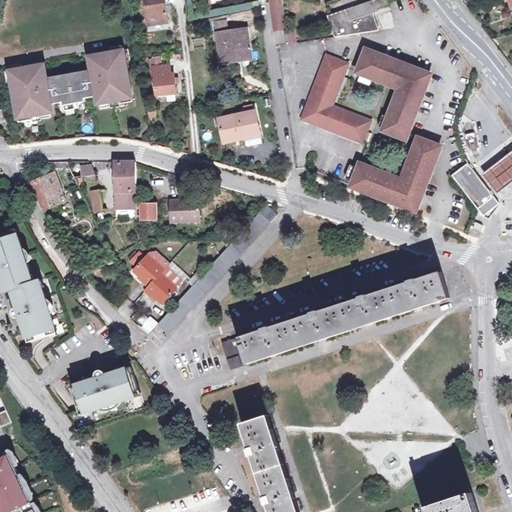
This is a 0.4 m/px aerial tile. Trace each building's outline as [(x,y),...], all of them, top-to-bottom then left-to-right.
[(144,0),(148,25),(168,22),(166,5),(164,5),(163,0),(144,0)] [(286,30),(281,0),(269,0),(274,32),(286,30)] [(373,0),(339,11),(346,34),(381,29),(375,12),(380,10),(380,8),(392,5),(390,0),(373,0)] [(344,36),(337,13),(327,16),(335,37),(344,36)] [(215,23),(220,58),(239,56),(240,60),(251,59),(247,30),(228,33),(227,21),(215,23)] [(294,31),(286,32),(288,44),(296,43),(294,31)] [(9,67),(13,92),(15,92),(16,97),(14,97),(19,123),(33,121),(32,117),(54,113),(52,105),(63,103),(63,106),(85,103),(84,99),(96,97),(98,105),(118,101),(119,105),(133,103),(129,76),(127,77),(126,72),(127,71),(123,46),(110,48),(110,52),(104,53),(105,56),(106,60),(90,62),(91,70),(47,78),(46,71),(30,73),(29,70),(29,67),(23,68),(22,64),(9,67)] [(430,74),(366,49),(358,71),(400,88),(384,129),(406,138),(430,74)] [(348,63),(326,54),(301,119),(362,143),(371,120),(332,105),(348,63)] [(161,59),(153,59),(154,71),(157,95),(177,93),(175,73),(171,74),(170,65),(162,66),(161,59)] [(219,119),(220,125),(222,137),(243,133),(244,138),(261,135),(256,111),(219,119)] [(243,133),(222,137),(224,143),(244,138),(243,133)] [(360,164),(352,185),(351,186),(416,211),(440,146),(418,138),(402,180),(360,164)] [(116,168),(116,175),(137,175),(137,162),(109,161),(110,168),(116,168)] [(468,162),(453,175),(485,215),(501,203),(468,162)] [(80,164),(80,177),(94,176),(93,164),(80,164)] [(32,183),(44,211),(61,203),(59,198),(55,199),(54,196),(60,193),(58,187),(60,186),(55,173),(32,183)] [(116,175),(117,208),(137,208),(137,175),(116,175)] [(103,210),(99,190),(92,191),(96,212),(103,210)] [(200,200),(189,201),(171,201),(172,223),(200,222),(200,200)] [(141,220),(155,220),(154,205),(141,205),(141,220)] [(17,230),(11,232),(13,239),(19,237),(17,230)] [(25,277),(32,276),(19,237),(13,239),(11,232),(0,234),(0,275),(5,291),(12,289),(28,284),(25,277)] [(254,241),(246,232),(216,262),(224,270),(254,241)] [(148,256),(164,270),(167,267),(170,264),(156,252),(150,253),(148,256)] [(121,256),(124,261),(130,258),(127,253),(121,256)] [(148,288),(164,270),(148,256),(134,271),(144,281),(143,282),(148,288)] [(153,294),(158,299),(163,304),(177,288),(176,287),(182,281),(167,267),(164,270),(148,288),(146,291),(151,296),(153,294)] [(199,280),(205,273),(201,270),(195,277),(199,280)] [(368,295),(364,296),(360,297),(361,299),(320,312),(319,311),(312,313),(313,315),(271,328),(271,327),(264,329),(264,330),(222,344),(226,353),(227,358),(238,354),(241,364),(248,362),(249,365),(449,299),(441,272),(417,280),(417,279),(409,281),(409,283),(369,296),(368,295)] [(34,282),(32,276),(25,277),(28,284),(34,282)] [(40,280),(34,282),(36,289),(43,288),(40,280)] [(16,321),(22,319),(29,342),(51,335),(49,328),(55,326),(43,288),(36,289),(34,282),(28,284),(12,289),(18,308),(16,309),(14,311),(13,312),(13,313),(16,321)] [(168,335),(205,293),(193,283),(157,326),(168,335)] [(151,317),(141,328),(148,334),(158,323),(151,317)] [(49,328),(51,335),(52,335),(57,333),(55,326),(49,328)] [(231,370),(242,367),(241,364),(238,354),(227,358),(230,367),(231,370)] [(87,413),(133,398),(131,391),(138,390),(131,367),(106,375),(105,373),(104,372),(102,371),(100,371),(92,374),(94,379),(71,386),(78,409),(85,406),(87,413)] [(131,391),(133,398),(140,396),(138,390),(131,391)] [(78,409),(79,410),(80,415),(87,413),(85,406),(78,409)] [(265,498),(266,502),(267,505),(268,505),(270,511),(300,511),(268,416),(243,425),(250,449),(249,449),(251,456),(253,456),(266,497),(265,498)] [(0,457),(0,511),(17,511),(28,507),(7,454),(0,457)] [(477,511),(471,493),(422,509),(423,511),(477,511)]
